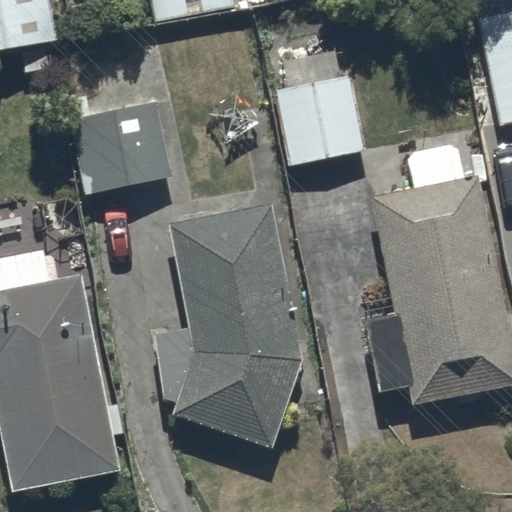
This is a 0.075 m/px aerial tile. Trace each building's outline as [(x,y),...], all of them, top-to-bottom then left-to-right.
[(56,50),(45,0),(0,0),(0,62),(20,59),(24,78),(50,73),(46,52),(56,50)] [(148,0),(155,30),(236,14),(232,0),(148,0)] [(511,130),(511,19),(475,26),(498,133),(511,130)] [(94,71),(101,106),(168,93),(162,58),(94,71)] [(366,160),(351,84),(274,98),(288,175),(366,160)] [(172,184),(156,107),(67,126),(83,202),(172,184)] [(463,190),(455,152),(405,162),(412,198),(371,206),(394,324),(363,330),(377,405),(407,399),(411,419),(511,396),(511,346),(478,187),(463,190)] [(303,366),(271,214),(170,234),(188,337),(152,343),(161,407),(174,412),(169,425),(270,462),(303,366)] [(0,449),(11,504),(122,482),(82,284),(49,289),(44,259),(0,265),(0,449)]
